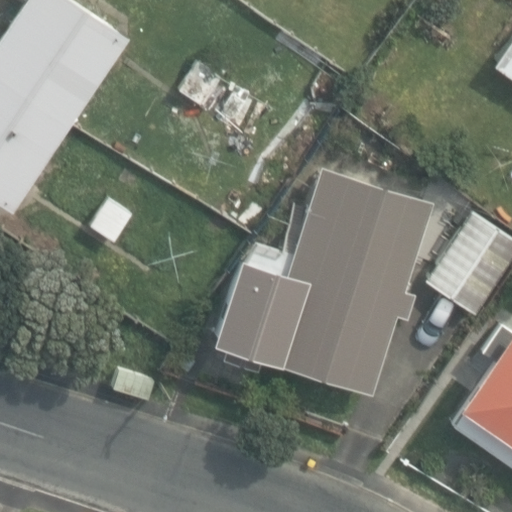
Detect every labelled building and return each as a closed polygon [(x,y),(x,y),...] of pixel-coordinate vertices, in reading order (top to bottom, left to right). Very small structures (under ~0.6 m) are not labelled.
[(0,196),(7,201),(124,30),(80,0),(15,0),(0,23),(0,196)] [(511,31),(492,61),(511,74),(511,31)] [(243,133),(263,102),(197,59),(179,87),(197,99),(195,103),(243,133)] [(212,340),(370,391),(397,311),(407,314),(414,289),(404,286),(433,196),(320,159),(285,264),(241,250),(212,340)] [(89,220),(113,236),(132,207),(108,191),(89,220)] [(422,275),(473,310),(511,252),(511,235),(469,206),(422,275)] [(452,418),(511,458),(511,315),(509,321),(499,314),(479,344),(495,354),(452,418)] [(121,362),(113,387),(151,399),(159,374),(121,362)]
